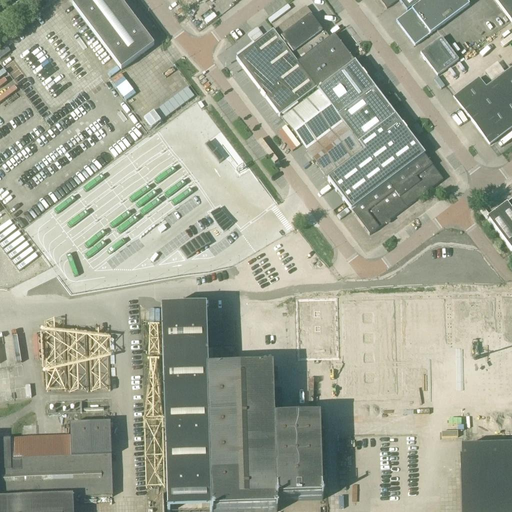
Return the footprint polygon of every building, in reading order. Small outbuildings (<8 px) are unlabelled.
[(121,71),(154,47),(118,0),(81,0),(73,7),(121,71)] [(406,12),(422,0),(378,0),(386,10),(398,1),(406,12)] [(425,0),(408,13),(396,22),(415,47),(469,6),(464,0),(425,0)] [(511,0),(492,0),(511,26),(511,0)] [(310,18),(312,16),(306,7),(275,30),(280,36),(277,38),(284,46),(297,64),(330,39),(324,31),(322,33),(310,18)] [(277,38),(273,32),(236,60),(247,74),(284,46),(277,38)] [(317,91),(354,63),(334,36),(330,40),(330,39),(297,64),(316,89),(316,90),(317,91)] [(430,68),(451,52),(441,38),(420,54),(430,68)] [(316,89),(297,64),(284,46),(247,74),(280,117),(316,90),(316,89)] [(437,77),(458,61),(451,52),(430,68),(437,77)] [(318,92),(338,118),(343,125),(358,145),(395,118),(375,91),(354,63),(317,91),(318,92)] [(489,146),(511,128),(511,68),(485,89),(478,79),(453,98),(489,146)] [(195,99),(185,86),(142,120),(151,133),(195,99)] [(343,125),(338,118),(318,92),(282,119),(306,152),(343,125)] [(362,151),(326,179),(351,211),(424,157),(395,118),(358,145),(358,146),(362,151)] [(358,146),(358,145),(343,125),(306,152),(326,179),(362,151),(358,146)] [(204,144),(219,163),(223,159),(209,141),(204,144)] [(369,237),(406,209),(443,181),(425,157),(388,185),(351,213),(369,237)] [(121,230),(138,220),(115,181),(99,191),(121,230)] [(511,200),(486,220),(511,252),(511,200)] [(50,204),(39,211),(38,209),(27,216),(31,222),(53,209),(50,204)] [(203,233),(179,251),(186,261),(210,242),(203,233)] [(511,300),(300,302),(301,361),(345,360),(346,401),(511,398),(511,300)] [(272,368),(208,370),(206,310),(161,311),(167,511),(276,511),(276,503),(322,501),(320,418),(274,419),(273,380),(277,379),(277,369),(272,369),(272,368)] [(222,347),(234,346),(233,322),(209,323),(210,347),(219,347),(219,349),(212,349),(212,369),(222,369),(221,367),(235,366),(234,348),(222,349),(222,347)] [(0,511),(74,511),(74,499),(112,498),(110,425),(70,426),(70,438),(0,439),(0,511)] [(511,511),(511,447),(461,449),(461,463),(460,464),(461,511),(511,511)]
